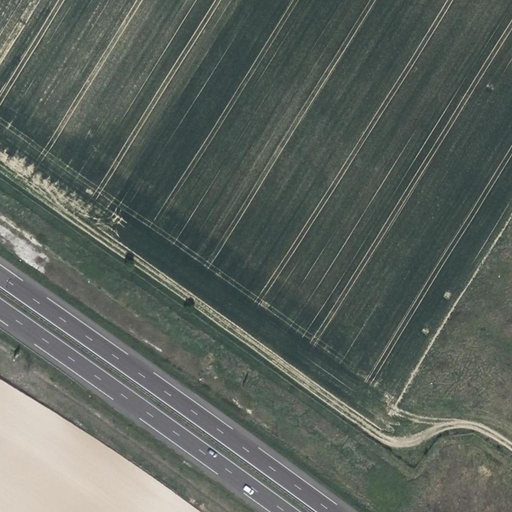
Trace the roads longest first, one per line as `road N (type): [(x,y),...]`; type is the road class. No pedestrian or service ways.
road 1 (track): [(0,166),(389,442),(474,423),(511,452)]
road 2 (motorway): [(330,511),(0,276)]
road 3 (motorway): [(0,309),(281,511)]
